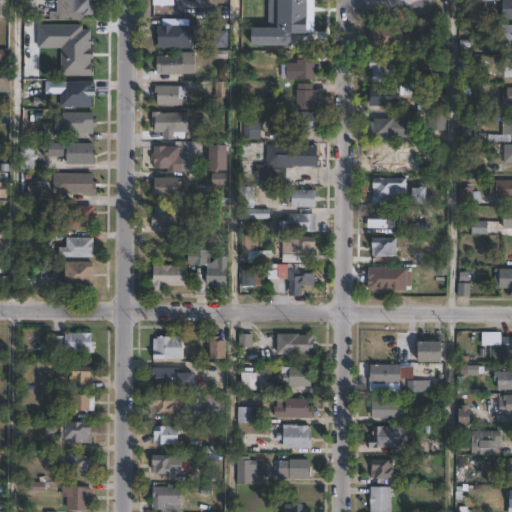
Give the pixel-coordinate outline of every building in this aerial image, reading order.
[(98,0),(98,2),(99,2),(99,8),(97,8),(97,12),(95,12),(95,16),(84,16),(84,19),(45,19),(45,12),(58,11),(57,11),(57,4),(55,4),(55,0),(98,0)] [(511,0),(511,19),(502,19),(502,0),(511,0)] [(190,24),(190,26),(192,26),(192,47),(190,47),(190,48),(158,48),(158,39),(157,39),(157,24),(190,24)] [(511,24),(511,48),(501,48),(501,25),(511,24)] [(402,47),(367,47),(367,26),(402,26),(402,47)] [(9,50),(9,77),(0,77),(0,50),(6,50),(6,49),(8,49),(8,50),(9,50)] [(315,78),(286,78),(286,63),(297,63),(297,59),(297,52),(312,52),(312,51),(325,51),(325,60),(315,60),(315,78)] [(194,52),(195,73),(183,73),(183,74),(162,74),(162,73),(157,73),(157,55),(181,55),(181,52),(194,52)] [(385,58),(385,59),(391,59),(391,76),(384,76),(384,82),(371,82),(371,68),(369,68),(369,58),(385,58)] [(463,58),(463,68),(471,69),(471,82),(457,82),(457,69),(456,69),(456,58),(463,58)] [(511,58),(511,77),(503,77),(503,68),(498,68),(498,58),(511,58)] [(92,108),(61,107),(61,82),(80,82),(95,82),(95,98),(92,98),(92,108)] [(313,83),(312,89),(317,89),(317,110),(293,109),(294,89),(296,89),(296,83),(313,83)] [(415,83),(414,98),(399,97),(400,83),(415,83)] [(470,97),(456,97),(456,83),(470,83),(470,97)] [(179,85),(179,93),(182,93),(182,105),(157,105),(157,96),(155,96),(155,85),(179,85)] [(397,106),(368,106),(368,94),(369,94),(369,87),(397,87),(397,106)] [(511,87),(511,105),(506,105),(506,101),(501,101),(502,87),(511,87)] [(160,111),(160,112),(188,112),(188,132),(174,132),(174,140),(163,139),(163,132),(154,132),(154,124),(152,124),(152,111),(160,111)] [(317,130),(289,130),(289,111),(317,111),(317,130)] [(98,120),(98,127),(94,127),(94,134),(76,134),(76,121),(71,121),(71,113),(94,114),(94,120),(98,120)] [(446,131),(429,132),(428,115),(445,114),(446,131)] [(511,134),(511,116),(502,116),(502,134),(511,134)] [(411,119),(411,138),(373,138),(373,133),(370,133),(370,122),(373,122),(373,119),(411,119)] [(478,122),(478,131),(473,131),(473,141),(462,141),(462,120),(473,120),(473,122),(478,122)] [(260,138),(242,138),(242,122),(252,122),(252,121),(260,121),(260,138)] [(95,144),(95,157),(96,157),(96,165),(68,165),(68,151),(65,151),(65,157),(49,157),(49,151),(44,151),(44,143),(95,144)] [(319,159),(319,167),(288,166),(287,182),(255,181),(255,164),(266,165),(266,144),(318,145),(317,159),(319,159)] [(511,144),(511,163),(503,163),(504,144),(511,144)] [(179,146),(179,155),(182,155),(182,172),(167,172),(167,168),(153,168),(153,160),(151,159),(151,153),(152,153),(153,145),(179,146)] [(228,145),(228,170),(219,170),(219,172),(215,172),(215,170),(209,170),(209,145),(228,145)] [(397,145),(397,146),(404,147),(404,164),(396,164),(396,166),(370,166),(370,152),(372,152),(372,145),(397,145)] [(35,147),(35,150),(35,154),(35,156),(37,156),(37,160),(35,160),(35,162),(35,167),(34,167),(34,170),(32,170),(30,170),(26,170),(24,170),(21,170),(22,147),(35,147)] [(94,174),(94,183),(97,183),(97,196),(88,196),(88,194),(68,194),(69,192),(57,192),(57,179),(59,179),(59,174),(68,175),(68,174),(94,174)] [(181,197),(152,197),(152,186),(154,186),(154,177),(189,177),(189,190),(181,190),(181,197)] [(405,178),(405,197),(376,197),(376,196),(373,196),(373,178),(405,178)] [(511,180),(511,205),(493,205),(494,198),(495,198),(495,195),(489,195),(489,181),(495,181),(495,180),(511,180)] [(0,182),(8,182),(8,199),(0,198),(0,182)] [(255,187),(255,208),(240,208),(240,186),(255,187)] [(316,190),(316,207),(291,207),(291,204),(285,204),(285,187),(291,187),(291,189),(316,190)] [(471,187),(471,192),(479,192),(478,204),(458,204),(458,187),(471,187)] [(425,204),(411,204),(412,188),(425,188),(425,204)] [(181,226),(152,226),(152,216),(154,216),(154,206),(181,206),(181,226)] [(95,227),(66,227),(66,208),(74,209),(74,207),(95,207),(95,227)] [(269,219),(239,219),(239,209),(269,209),(269,219)] [(395,210),(394,229),(366,228),(367,209),(395,210)] [(511,210),(511,236),(502,236),(502,210),(511,210)] [(316,214),(316,232),(288,231),(288,228),(285,227),(285,222),(288,222),(288,213),(316,214)] [(487,234),(470,234),(470,221),(487,221),(487,234)] [(258,237),(258,250),(248,250),(248,251),(258,251),(258,250),(271,250),(271,262),(259,263),(259,257),(247,257),(247,256),(241,256),(241,236),(258,237)] [(314,237),(315,262),(290,263),(290,255),(282,255),(282,237),(314,237)] [(95,259),(60,259),(60,248),(67,248),(68,238),(95,238),(95,259)] [(395,248),(395,256),(392,256),(392,257),(375,257),(375,256),(371,256),(371,238),(396,238),(396,248),(395,248)] [(207,250),(207,265),(188,264),(188,249),(207,250)] [(220,285),(220,288),(212,288),(212,285),(207,285),(207,267),(217,267),(217,256),(227,256),(227,285),(220,285)] [(94,288),(65,287),(65,262),(94,262),(94,288)] [(312,263),(312,268),(316,268),(316,285),(307,285),(307,284),(300,284),(300,290),(299,290),(299,295),(290,295),(290,290),(289,290),(289,278),(277,278),(277,265),(295,265),(295,268),(301,268),(302,263),(312,263)] [(186,266),(186,286),(165,285),(165,291),(150,290),(150,284),(152,284),(152,273),(153,273),(153,266),(162,266),(162,265),(171,265),(171,266),(186,266)] [(260,267),(260,285),(255,285),(255,286),(240,286),(240,265),(256,265),(256,266),(260,267)] [(416,291),(402,291),(402,266),(417,267),(417,283),(416,283),(416,291)] [(400,290),(366,290),(367,267),(401,267),(400,290)] [(511,268),(511,289),(493,289),(494,268),(511,268)] [(469,272),(458,272),(458,295),(469,295),(469,272)] [(93,332),(93,345),(96,345),(95,351),(52,351),(52,335),(66,335),(66,332),(93,332)] [(301,333),(301,334),(315,334),(315,352),(311,352),(311,359),(302,359),(302,354),(279,354),(279,333),(301,333)] [(164,334),(164,336),(185,335),(185,359),(154,359),(154,338),(158,338),(158,336),(162,336),(162,334),(164,334)] [(222,335),(222,339),(229,339),(229,357),(212,357),(212,335),(222,335)] [(511,335),(511,355),(491,355),(491,344),(502,344),(502,335),(511,335)] [(444,360),(420,360),(421,340),(444,340),(444,360)] [(73,360),(73,365),(92,365),(91,384),(72,384),(72,380),(70,380),(70,375),(72,375),(72,372),(65,372),(65,376),(55,376),(56,363),(65,363),(65,359),(73,360)] [(228,362),(228,389),(215,389),(215,375),(206,375),(206,361),(228,362)] [(402,364),(401,365),(415,366),(415,377),(403,377),(402,392),(371,392),(371,364),(402,364)] [(311,366),(311,374),(314,374),(313,386),(291,385),(291,384),(285,384),(285,372),(283,372),(283,366),(311,366)] [(180,367),(180,371),(197,371),(197,386),(153,386),(153,367),(180,367)] [(254,367),(254,372),(257,372),(257,386),(243,386),(243,372),(246,372),(246,367),(254,367)] [(511,389),(500,389),(500,378),(505,378),(505,372),(508,372),(508,371),(511,370),(511,389)] [(432,392),(409,392),(409,380),(432,380),(432,392)] [(178,395),(180,395),(180,394),(184,394),(184,404),(181,404),(181,414),(148,413),(148,403),(155,403),(155,398),(170,399),(170,392),(178,392),(178,395)] [(225,419),(194,419),(194,411),(207,411),(207,393),(225,393),(225,419)] [(96,411),(74,411),(74,394),(96,394),(96,411)] [(511,414),(508,414),(508,412),(501,412),(501,401),(509,401),(509,394),(511,394),(511,414)] [(315,406),(314,417),(275,417),(276,406),(278,406),(278,398),(311,398),(311,406),(315,406)] [(402,401),(402,406),(405,406),(405,418),(373,418),(373,401),(402,401)] [(470,404),(470,409),(472,408),(473,424),(461,425),(461,408),(464,408),(464,405),(470,404)] [(255,423),(239,422),(239,407),(258,407),(258,411),(255,411),(255,423)] [(91,421),(91,430),(94,430),(94,443),(69,443),(69,437),(61,437),(61,422),(66,422),(66,420),(91,421)] [(295,424),(295,427),(298,427),(298,425),(310,425),(310,432),(313,432),(313,447),(285,447),(285,439),(278,439),(278,432),(285,432),(285,425),(287,425),(287,424),(295,424)] [(487,425),(487,431),(502,431),(502,454),(472,454),(472,431),(474,431),(474,425),(487,425)] [(180,426),(180,428),(182,428),(182,433),(180,433),(179,444),(158,444),(158,440),(155,440),(156,426),(180,426)] [(409,426),(409,443),(402,443),(401,448),(371,447),(371,436),(374,437),(374,426),(409,426)] [(94,455),(93,476),(60,475),(60,455),(72,455),(72,453),(83,453),(83,454),(94,455)] [(172,454),(172,462),(176,462),(176,474),(158,474),(158,472),(154,472),(154,454),(172,454)] [(258,460),(258,470),(254,470),(253,483),(238,483),(238,482),(238,478),(238,456),(251,456),(251,460),(258,460)] [(511,457),(511,476),(509,477),(509,466),(502,466),(502,458),(511,457)] [(310,459),(310,465),(313,465),(312,477),(292,477),(292,479),(280,478),(280,460),(291,460),(291,458),(310,459)] [(394,459),(394,478),(376,478),(376,477),(372,477),(372,459),(394,459)] [(94,487),(94,510),(67,510),(68,496),(63,496),(63,486),(94,487)] [(393,511),(372,511),(372,486),(393,486),(393,511)] [(164,508),(154,508),(154,487),(182,487),(182,503),(164,503),(164,508)] [(305,503),(305,508),(313,508),(313,511),(286,511),(286,504),(305,503)]
